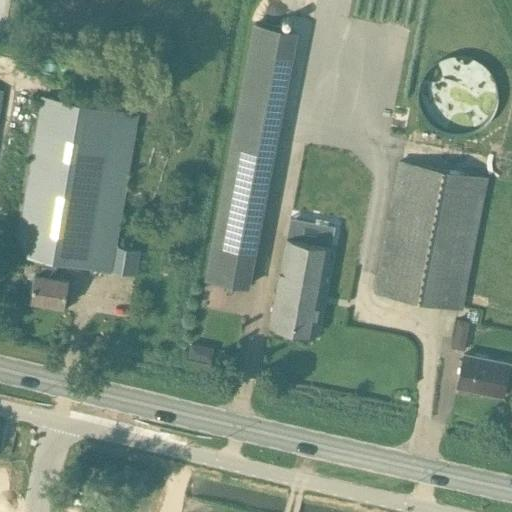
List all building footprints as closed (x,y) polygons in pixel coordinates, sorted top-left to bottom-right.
[(490,113),(493,60),(439,56),(437,81),(446,82),(445,93),(457,94),(456,111),(490,113)] [(141,249),(115,244),(138,112),(41,95),(14,254),(37,259),(54,261),(110,271),(137,275),(141,249)] [(314,334),(328,261),(360,267),(367,231),(335,224),(349,151),(303,142),(285,237),(287,237),(270,326),(314,334)] [(398,159),(373,292),(463,308),(488,177),(398,159)] [(248,285),(252,260),(211,252),(206,278),(248,285)] [(69,279),(51,276),(54,261),(37,259),(30,300),(64,306),(69,279)] [(455,319),(451,347),(464,348),(468,321),(455,319)] [(186,354),(209,360),(213,347),(190,341),(186,354)] [(498,398),(499,395),(502,395),(505,381),(509,382),(511,367),(508,366),(509,363),(463,353),(457,386),(484,392),(483,395),(498,398)]
